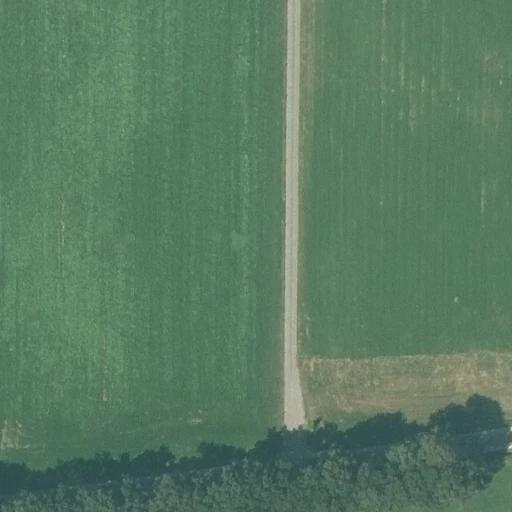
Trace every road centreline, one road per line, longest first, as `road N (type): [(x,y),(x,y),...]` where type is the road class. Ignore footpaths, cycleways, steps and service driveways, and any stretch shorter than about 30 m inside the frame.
road 1 (unclassified): [(298,466),(296,0)]
road 2 (unclassified): [(0,506),(298,466)]
road 3 (unclassified): [(298,466),(511,438)]
